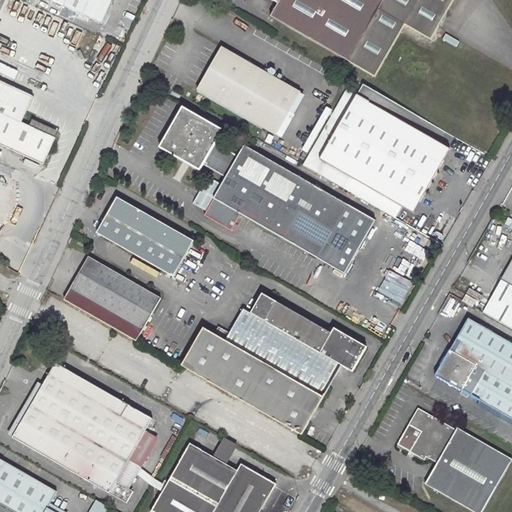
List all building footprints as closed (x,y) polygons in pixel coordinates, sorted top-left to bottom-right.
[(113,0),(51,0),(102,25),(113,0)] [(268,0),(273,3),(267,13),(370,75),(400,24),(426,39),(449,0),(268,0)] [(220,48),(195,92),(274,137),(299,93),(220,48)] [(2,66),(1,72),(14,75),(15,69),(2,66)] [(21,122),(33,96),(0,80),(0,143),(44,164),(56,138),(30,126),(21,122)] [(436,143),(362,100),(325,164),(400,207),(406,195),(418,202),(441,161),(429,154),(436,143)] [(228,180),(206,218),(233,233),(242,217),(346,276),(377,223),(350,208),(246,149),(240,159),(219,147),(224,138),(186,117),(167,151),(200,169),(202,166),(228,180)] [(30,126),(56,138),(64,142),(67,135),(33,119),(30,126)] [(429,154),(441,161),(448,150),(436,143),(429,154)] [(26,157),(23,164),(37,171),(41,164),(26,157)] [(19,173),(5,167),(3,172),(17,179),(19,173)] [(50,187),(19,173),(17,179),(15,183),(14,184),(19,187),(19,186),(45,198),(50,187)] [(15,183),(10,181),(4,192),(9,195),(14,184),(15,183)] [(400,207),(411,214),(418,202),(406,195),(400,207)] [(193,241),(115,200),(96,235),(173,277),(193,241)] [(511,246),(494,278),(500,281),(482,312),(511,328),(511,246)] [(88,258),(62,300),(136,342),(160,299),(88,258)] [(380,291),(400,302),(406,289),(387,279),(380,291)] [(241,309),(228,334),(218,328),(213,336),(191,373),(300,435),(340,366),(351,373),(365,347),(332,329),(331,330),(329,328),(326,332),(329,334),(327,337),(273,306),(275,303),(260,295),(249,315),(241,309)] [(467,295),(463,301),(474,307),(477,301),(467,295)] [(273,306),(327,337),(329,334),(326,332),(275,303),(273,306)] [(502,413),(511,418),(511,343),(469,319),(436,375),(493,408),(490,412),(500,417),(502,413)] [(202,329),(180,367),(191,373),(213,336),(202,329)] [(56,364),(13,437),(120,499),(127,487),(118,482),(131,460),(154,420),(56,364)] [(481,511),(511,461),(456,428),(453,431),(416,410),(414,409),(394,446),(406,452),(411,455),(422,461),(425,456),(435,462),(423,484),(472,511),(481,511)] [(511,418),(502,413),(500,417),(511,424),(511,418)] [(259,511),(275,486),(238,464),(235,470),(187,444),(148,511),(259,511)] [(0,459),(0,503),(15,511),(53,511),(45,507),(55,490),(41,483),(39,487),(29,481),(31,477),(0,459)] [(118,482),(127,487),(128,487),(141,466),(131,460),(118,482)] [(377,472),(381,467),(369,460),(365,467),(376,474),(377,472)] [(29,481),(39,487),(41,483),(31,477),(29,481)] [(86,511),(107,511),(109,507),(93,499),(86,511)]
